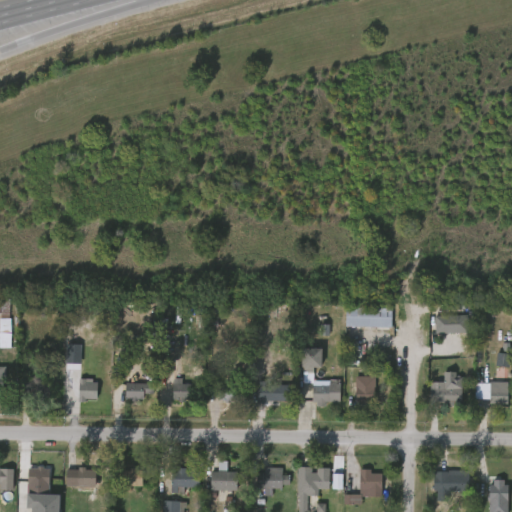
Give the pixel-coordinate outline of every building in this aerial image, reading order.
[(9,331),(0,331),(0,298),(8,299),(7,320),(9,320),(9,331)] [(392,329),(345,328),(346,308),(392,309),(392,329)] [(320,349),(320,368),(300,367),(300,348),(320,349)] [(311,354),(291,355),(292,378),(302,378),(302,374),(311,374),(311,354)] [(498,373),(498,360),(486,359),(485,373),(498,373)] [(455,371),(455,377),(462,377),(461,406),(429,406),(429,382),(443,382),(443,371),(455,371)] [(29,396),(21,396),(21,380),(30,380),(30,376),(43,376),(43,394),(32,394),(32,396),(29,396)] [(368,402),(368,405),(361,405),(361,402),(354,402),(355,376),(374,376),(374,402),(368,402)] [(340,383),(340,402),(325,402),(325,407),(316,407),(317,402),(312,402),(312,379),(329,380),(329,382),(340,383)] [(291,385),(291,402),(278,401),(278,404),(256,403),(257,381),(266,381),(266,384),(291,385)] [(507,382),(507,404),(501,404),(501,406),(493,406),(493,404),(488,404),(489,381),(507,382)] [(153,383),(153,393),(141,393),(140,399),(137,399),(137,402),(131,402),(131,399),(124,398),(125,382),(153,383)] [(189,383),(189,389),(194,389),(193,400),(172,399),(172,383),(189,383)] [(222,383),(237,384),(237,400),(229,400),(229,403),(223,403),(223,400),(218,400),(218,384),(222,383)] [(364,383),(345,383),(345,409),(364,410),(364,383)] [(162,408),(180,408),(180,391),(171,390),(171,385),(162,385),(162,408)] [(87,389),(76,389),(75,386),(58,386),(59,404),(87,404),(87,389)] [(329,386),(305,386),(305,392),(301,392),(302,411),(315,411),(315,409),(329,408),(329,386)] [(133,406),(133,400),(142,400),(142,390),(115,389),(114,406),(133,406)] [(496,410),(497,389),(464,389),(464,406),(478,406),(478,409),(496,410)] [(280,409),(280,393),(246,394),(246,410),(280,409)] [(227,461),(227,472),(236,472),(236,491),(210,491),(210,472),(218,472),(218,461),(227,461)] [(329,466),(328,472),(343,473),(342,488),(318,487),(318,495),(307,494),(307,511),(298,511),(299,495),(296,495),(297,465),(311,466),(311,471),(316,471),(317,461),(323,461),(323,466),(329,466)] [(84,467),(84,470),(96,470),(96,492),(77,491),(77,488),(74,488),(74,485),(66,485),(67,469),(79,470),(79,467),(84,467)] [(226,497),(226,478),(216,478),(216,468),(200,467),(200,496),(226,497)] [(281,468),(281,475),(289,476),(289,484),(282,483),(281,489),(272,489),(271,496),(264,495),(264,488),(250,487),(250,472),(263,473),(264,467),(281,468)] [(0,468),(13,468),(12,489),(0,489),(0,468)] [(138,468),(138,470),(144,470),(144,486),(133,486),(133,492),(126,492),(126,470),(132,470),(132,468),(138,468)] [(184,468),(184,471),(199,472),(198,487),(183,487),(183,494),(170,494),(170,471),(176,471),(176,468),(184,468)] [(369,469),(369,472),(381,473),(381,495),(359,495),(359,469),(369,469)] [(450,491),(450,499),(445,499),(445,501),(434,501),(434,491),(430,491),(430,471),(466,470),(466,491),(450,491)] [(38,500),(39,475),(17,474),(17,499),(38,500)] [(131,492),(131,474),(112,475),(112,492),(131,492)] [(84,475),(55,476),(56,493),(85,492),(84,475)] [(348,503),(370,503),(371,480),(359,480),(359,475),(349,475),(348,503)] [(478,511),(495,511),(496,486),(479,486),(478,511)] [(48,511),(49,501),(16,500),(15,511),(48,511)] [(179,501),(179,502),(186,502),(186,508),(183,508),(182,511),(162,511),(162,501),(179,501)]
